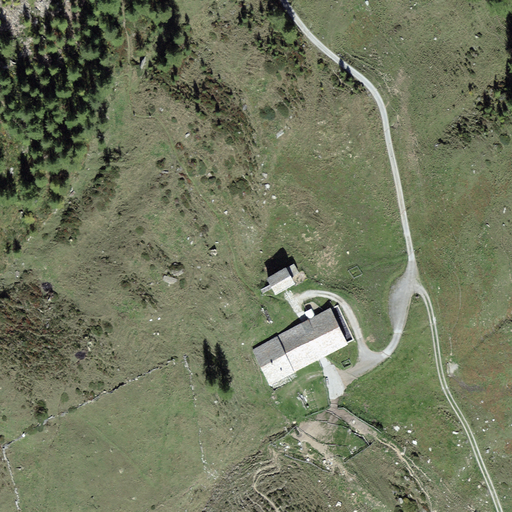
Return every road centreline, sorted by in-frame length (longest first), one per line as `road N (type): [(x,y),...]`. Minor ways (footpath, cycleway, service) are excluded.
road 1 (track): [(371,363),(396,340),(414,281),(383,114),(369,86),(319,45),(283,0)]
road 2 (track): [(500,511),(444,386),(429,308),(414,281)]
